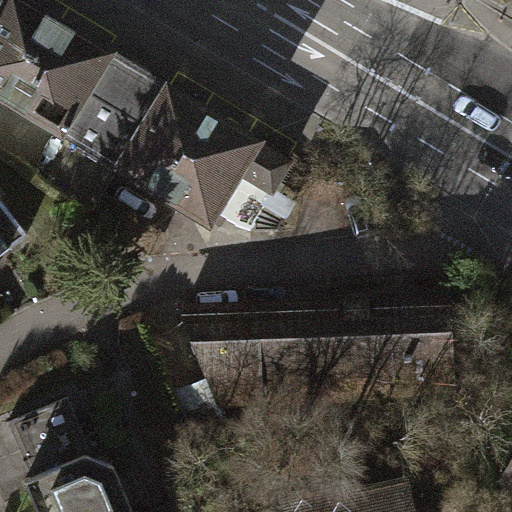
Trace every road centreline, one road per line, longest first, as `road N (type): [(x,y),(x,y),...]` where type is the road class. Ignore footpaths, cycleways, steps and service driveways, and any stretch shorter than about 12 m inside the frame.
road 1 (residential): [(0,347),(165,273),(511,243)]
road 2 (primary): [(511,158),(249,0)]
